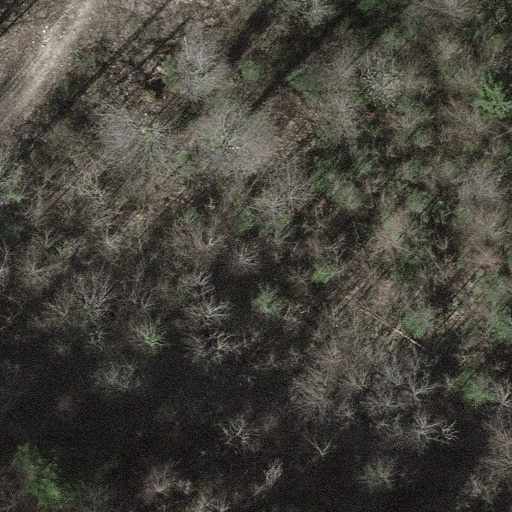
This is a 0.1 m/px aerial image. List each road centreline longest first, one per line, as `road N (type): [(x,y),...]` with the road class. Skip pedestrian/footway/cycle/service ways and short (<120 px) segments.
road 1 (track): [(0,354),(96,360),(242,386),(476,471),(511,476)]
road 2 (track): [(73,0),(58,51),(0,124)]
